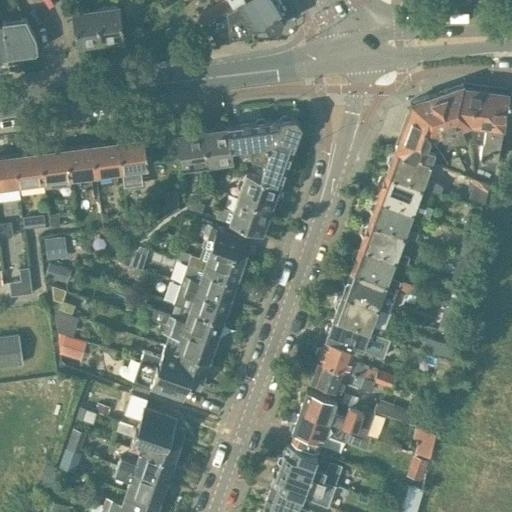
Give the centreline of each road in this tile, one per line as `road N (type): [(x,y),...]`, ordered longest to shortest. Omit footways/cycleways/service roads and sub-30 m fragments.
road 1 (residential): [(215,511),(334,168),(358,51)]
road 2 (tertiary): [(67,96),(358,51)]
road 3 (tertiary): [(511,37),(358,51)]
